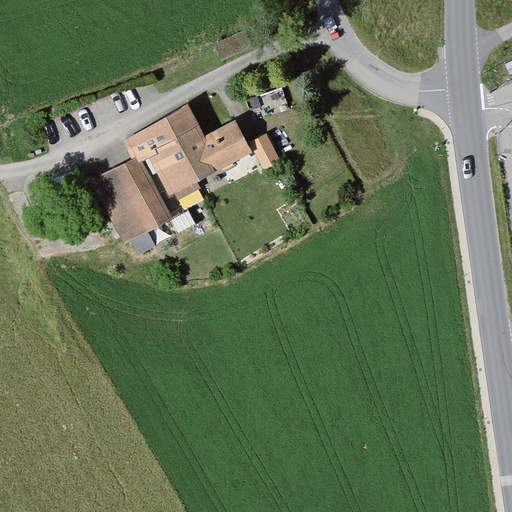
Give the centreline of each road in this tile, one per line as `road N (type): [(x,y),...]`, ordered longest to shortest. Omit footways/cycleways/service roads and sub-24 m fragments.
road 1 (tertiary): [(511,457),(462,87)]
road 2 (residential): [(336,30),(277,47),(37,169),(0,173)]
road 3 (residential): [(336,30),(357,63),(394,89),(462,87)]
